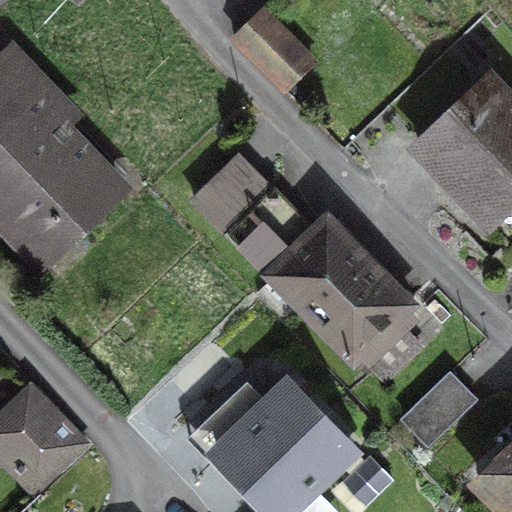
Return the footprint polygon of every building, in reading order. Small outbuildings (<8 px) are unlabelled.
[(72,0),(83,11),(93,0),(72,0)] [(268,18),(236,48),(286,102),(318,72),(268,18)] [(82,122),(16,54),(0,69),(0,237),(44,284),(131,201),(68,136),(82,122)] [(511,101),(492,82),(413,162),(501,250),(511,238),(511,101)] [(226,244),(229,241),(275,287),(271,292),(362,384),(425,322),(332,229),(296,265),(251,219),(272,199),(240,166),(194,212),(226,244)] [(273,511),(283,511),(350,449),(290,386),(269,405),(247,382),(200,426),(223,450),(218,454),(273,511)] [(477,414),(451,387),(405,431),(431,458),(477,414)] [(33,397),(0,428),(0,464),(38,505),(90,457),(33,397)] [(487,511),(511,511),(511,461),(474,498),(487,511)] [(394,511),(386,502),(374,511),(394,511)]
